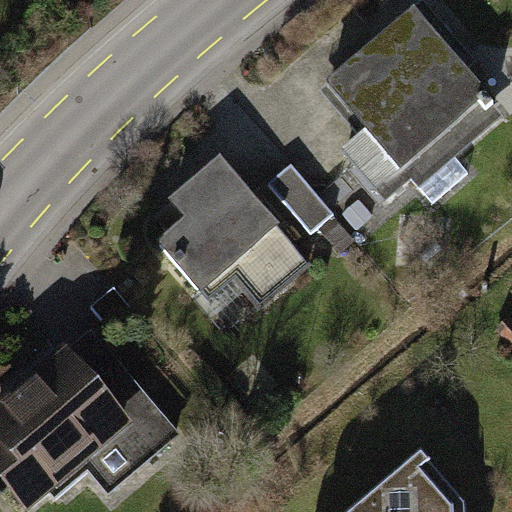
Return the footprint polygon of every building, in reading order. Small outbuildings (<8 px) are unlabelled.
[(435,32),(418,12),(331,89),(373,136),(349,157),(385,197),(495,99),(477,78),(489,67),(448,21),(435,32)] [(314,266),(230,166),(182,207),(195,222),(165,247),(214,305),(244,280),(266,306),(314,266)] [(296,166),(271,186),(313,238),(338,218),(296,166)] [(454,217),(400,215),(399,262),(453,264),(454,217)] [(0,448),(0,475),(33,511),(47,511),(84,479),(113,511),(117,511),(194,443),(94,333),(0,417),(0,440),(4,445),(0,448)] [(466,511),(467,510),(425,462),(367,511),(466,511)]
